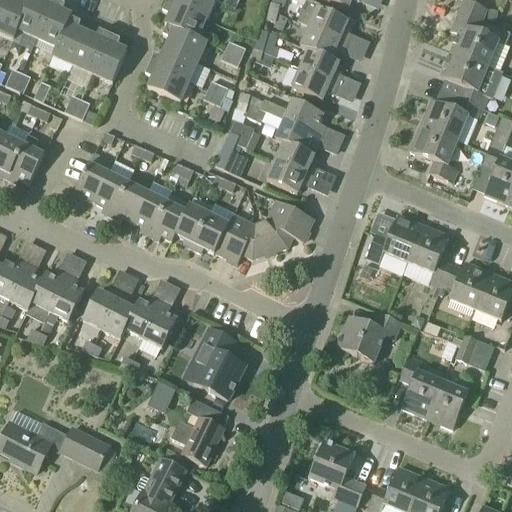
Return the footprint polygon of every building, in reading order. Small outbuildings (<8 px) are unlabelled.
[(30,3),(22,0),(19,0),(17,5),(8,1),(0,19),(0,36),(14,43),(18,34),(17,34),(32,1),(31,1),(30,3)] [(0,0),(0,19),(8,1),(4,0),(0,0)] [(37,42),(54,3),(46,0),(43,0),(41,5),(32,1),(17,34),(18,34),(37,42)] [(235,13),(240,0),(211,0),(212,1),(209,0),(169,0),(167,6),(206,23),(215,3),(235,13)] [(283,10),(286,0),(272,0),(271,6),(268,15),(278,16),(280,9),(283,10)] [(360,5),(361,0),(322,0),(348,11),(352,2),(360,5)] [(347,47),(351,38),(344,35),(348,25),(319,12),(321,8),(307,2),(297,25),(309,30),(347,47)] [(57,51),(71,18),(62,14),(65,8),(54,3),(37,42),(56,51),(57,51)] [(459,15),(482,24),(487,12),(464,3),(459,15)] [(198,41),(206,23),(167,6),(162,16),(169,19),(165,29),(167,30),(167,29),(206,46),(207,45),(198,41)] [(487,12),(486,24),(495,24),(496,13),(487,12)] [(275,25),(278,16),(268,15),(266,23),(275,25)] [(502,76),(503,75),(499,74),(509,50),(504,48),(509,36),(482,25),(482,24),(459,15),(450,35),(458,38),(451,55),(502,76)] [(288,28),(289,19),(278,17),(276,25),(288,28)] [(72,69),(87,37),(77,32),(80,26),(71,21),(72,19),(71,18),(57,51),(56,51),(52,60),(72,69)] [(198,66),(206,46),(167,29),(167,30),(163,40),(169,43),(165,52),(198,66)] [(343,58),(347,47),(309,30),(300,50),(309,54),(331,63),(339,66),(331,63),(335,54),(343,58)] [(92,78),(109,39),(99,34),(96,41),(87,37),(72,69),(92,78)] [(112,87),(127,54),(117,50),(120,44),(109,39),(92,78),(112,87)] [(241,62),(246,53),(229,45),(225,54),(241,62)] [(276,61),(278,51),(256,45),(253,54),(262,56),(276,61)] [(198,66),(165,52),(161,61),(154,58),(150,69),(189,86),(198,66)] [(221,63),(237,71),(241,62),(225,54),(221,63)] [(260,64),(262,56),(253,54),(251,61),(260,64)] [(338,89),(343,79),(335,76),(339,66),(331,63),(309,54),(300,72),(338,89)] [(493,101),(502,76),(451,55),(440,81),(464,91),(460,102),(482,111),(487,99),(493,101)] [(180,106),(189,86),(150,69),(145,79),(152,82),(147,92),(180,106)] [(334,99),(338,89),(300,72),(292,92),(322,105),(326,95),(334,99)] [(14,94),(21,77),(12,73),(5,90),(14,94)] [(21,77),(14,94),(23,98),(31,81),(21,77)] [(224,101),(228,93),(212,85),(208,94),(224,101)] [(43,107),(51,90),(41,86),(33,102),(43,107)] [(203,103),(220,109),(224,101),(208,94),(203,103)] [(0,103),(8,107),(12,99),(2,95),(0,98),(0,103)] [(241,96),(238,105),(246,107),(247,108),(250,100),(241,96)] [(64,116),(73,120),(81,104),(72,100),(64,116)] [(477,123),(482,111),(460,102),(455,113),(431,103),(421,128),(458,144),(468,120),(477,123)] [(265,103),(264,105),(261,114),(322,141),(326,131),(319,128),(323,118),(292,104),(288,114),(265,103)] [(83,124),(87,115),(90,108),(81,104),(73,120),(83,124)] [(236,113),(244,115),(243,119),(261,127),(262,125),(280,132),(275,143),(283,146),(314,159),(306,156),(310,147),(318,151),(322,141),(261,114),(247,108),(246,107),(238,105),(236,113)] [(41,114),(31,109),(27,117),(37,122),(41,114)] [(41,114),(37,122),(46,126),(50,118),(41,114)] [(243,151),(251,132),(231,124),(232,124),(227,136),(230,137),(227,144),(239,149),(243,151)] [(452,186),(457,173),(447,169),(458,144),(421,128),(410,155),(434,165),(429,177),(452,186)] [(111,148),(115,140),(105,135),(101,143),(111,148)] [(0,179),(6,183),(24,148),(4,139),(0,147),(0,179)] [(29,188),(44,158),(33,153),(38,144),(29,139),(24,148),(6,183),(16,188),(19,183),(29,188)] [(233,164),(239,149),(227,144),(224,151),(222,151),(215,170),(228,175),(233,164)] [(313,181),(318,172),(310,169),(314,159),(283,146),(275,165),(313,181)] [(510,209),(511,203),(511,166),(500,162),(504,152),(492,146),(482,169),(494,174),(484,198),(510,209)] [(144,153),(135,149),(131,157),(141,161),(144,153)] [(150,166),(154,157),(144,153),(141,161),(150,166)] [(164,161),(157,176),(162,179),(169,164),(164,161)] [(309,192),(313,181),(275,165),(266,184),(297,198),(301,188),(309,192)] [(172,176),(180,179),(184,170),(174,166),(170,175),(172,176)] [(94,207),(109,177),(89,167),(71,202),(82,207),(84,202),(94,207)] [(180,179),(190,184),(194,174),(184,170),(180,179)] [(172,176),(168,184),(175,188),(180,179),(172,176)] [(128,186),(109,177),(94,207),(103,211),(101,216),(110,221),(128,186)] [(222,191),(226,183),(216,179),(213,187),(222,191)] [(232,196),(236,188),(226,183),(222,191),(232,196)] [(132,226),(147,196),(128,186),(110,221),(120,226),(123,221),(132,226)] [(167,206),(166,205),(147,196),(132,226),(142,231),(139,236),(149,240),(167,206)] [(172,245),(175,238),(190,209),(170,198),(166,205),(167,206),(149,240),(159,245),(161,240),(172,245)] [(302,246),(314,223),(276,205),(265,226),(260,228),(270,258),(288,252),(293,241),(302,246)] [(191,253),(209,218),(190,209),(175,238),(184,243),(182,248),(191,253)] [(213,257),(228,228),(209,218),(191,253),(201,257),(204,252),(213,257)] [(254,230),(250,228),(233,219),(228,228),(213,257),(214,257),(214,256),(237,268),(242,258),(252,264),(270,258),(260,228),(254,230)] [(409,267),(424,230),(397,219),(387,243),(375,238),(366,261),(379,266),(383,256),(409,267)] [(442,292),(451,269),(439,265),(449,240),(424,230),(409,267),(434,278),(430,287),(442,292)] [(0,312),(4,315),(7,309),(9,305),(27,267),(18,263),(14,270),(5,265),(2,271),(0,275),(0,312)] [(491,277),(464,266),(461,274),(451,269),(442,292),(453,297),(450,304),(475,314),(491,277)] [(27,314),(31,307),(42,284),(34,280),(37,272),(27,267),(9,305),(27,314)] [(42,284),(31,307),(49,316),(68,279),(58,274),(55,282),(45,277),(42,284)] [(501,325),(511,297),(511,285),(491,277),(475,314),(501,325)] [(68,326),(83,296),(74,291),(78,284),(68,279),(49,316),(68,326)] [(101,334),(120,296),(110,292),(107,299),(97,294),(82,325),(101,334)] [(120,343),(121,340),(134,313),(126,309),(130,301),(120,296),(101,334),(120,343)] [(143,343),(162,306),(152,301),(148,308),(139,304),(134,313),(121,340),(140,350),(143,343)] [(162,352),(177,323),(167,318),(171,311),(162,306),(143,343),(162,352)] [(384,340),(392,323),(378,317),(372,330),(349,320),(336,352),(373,367),(384,340)] [(1,320),(0,322),(0,330),(5,333),(10,325),(1,320)] [(228,404),(245,370),(229,362),(237,346),(209,332),(196,358),(206,363),(194,387),(228,404)] [(35,346),(39,337),(31,333),(26,344),(35,346)] [(43,349),(47,341),(39,337),(35,346),(43,349)] [(471,356),(476,343),(466,338),(461,351),(471,356)] [(90,357),(94,348),(86,344),(82,353),(90,357)] [(97,361),(102,353),(94,348),(90,357),(97,361)] [(466,368),(471,356),(461,351),(455,364),(466,368)] [(128,374),(133,364),(125,360),(119,371),(128,374)] [(427,423),(442,386),(417,376),(421,365),(408,360),(398,383),(410,388),(400,412),(427,423)] [(136,377),(140,368),(133,364),(128,374),(136,377)] [(452,434),(464,405),(468,397),(442,386),(427,423),(452,434)] [(223,432),(229,420),(193,402),(187,415),(199,421),(193,432),(179,425),(171,442),(185,449),(180,458),(188,462),(206,470),(224,432),(223,432)] [(42,426),(42,427),(36,440),(10,427),(0,446),(0,455),(22,467),(20,470),(36,478),(50,449),(61,455),(60,456),(75,463),(87,440),(93,443),(72,432),(68,439),(42,426)] [(97,474),(106,456),(109,451),(93,443),(87,440),(75,463),(97,474)] [(355,511),(356,511),(366,490),(345,481),(354,458),(323,445),(308,482),(335,493),(331,502),(355,511)] [(166,507),(184,473),(163,463),(157,475),(156,475),(151,485),(144,481),(141,482),(137,489),(138,493),(143,495),(134,511),(172,511),(173,511),(166,507)] [(381,511),(383,509),(388,511),(411,511),(424,482),(398,471),(388,495),(376,490),(367,511),(381,511)] [(441,511),(450,493),(424,482),(411,511),(441,511)]
